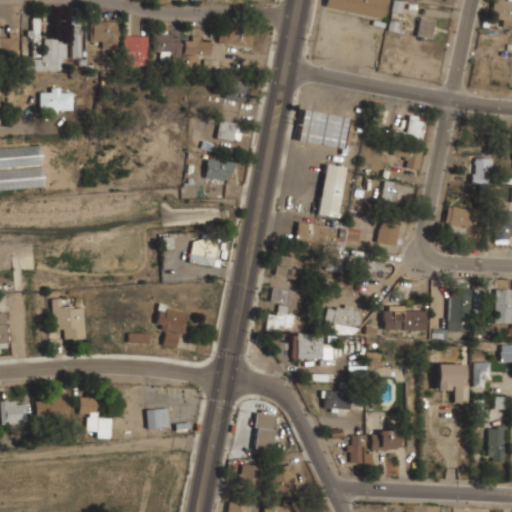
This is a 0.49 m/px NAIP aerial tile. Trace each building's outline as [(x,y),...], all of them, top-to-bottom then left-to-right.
[(381,18),(384,0),(324,0),(323,6),(381,18)] [(511,0),(491,0),(491,16),(501,16),(500,27),(511,27),(511,0)] [(434,19),(419,16),(415,37),(430,40),(434,19)] [(30,57),(38,57),(39,18),(31,17),(31,30),(30,30),(30,57)] [(100,48),(118,48),(119,21),(89,20),(88,40),(100,41),(100,48)] [(71,59),(83,58),(81,21),(69,22),(71,59)] [(251,45),(252,24),(220,23),(220,44),(251,45)] [(159,51),(159,60),(179,61),(180,42),(171,41),(171,34),(152,33),(151,51),(159,51)] [(121,63),(145,64),(146,36),(122,35),(121,63)] [(181,66),(197,67),(198,55),(209,55),(209,41),(198,41),(198,35),(190,35),(190,40),(182,40),(181,66)] [(0,55),(16,56),(17,38),(0,37),(0,55)] [(27,58),(27,70),(60,71),(60,57),(65,57),(65,41),(43,41),(42,58),(27,58)] [(216,60),(202,59),(202,73),(215,73),(216,60)] [(225,99),(246,101),(248,82),(226,80),(225,99)] [(38,92),(38,110),(71,110),(71,93),(59,92),(59,88),(49,88),(49,92),(38,92)] [(296,141),(342,148),(347,116),(301,109),(296,141)] [(419,141),(424,118),(409,114),(404,138),(419,141)] [(238,140),(240,123),(217,120),(215,137),(238,140)] [(401,166),(418,170),(422,151),(393,144),(391,154),(403,157),(401,166)] [(490,182),(490,157),(470,157),(470,182),(490,182)] [(204,178),(229,179),(230,160),(204,160),(204,178)] [(335,216),(343,166),(324,163),(316,213),(335,216)] [(380,197),(408,205),(413,186),(385,179),(380,197)] [(480,213),(448,205),(441,230),(474,238),(480,213)] [(493,238),(511,238),(511,210),(493,210),(493,238)] [(405,221),(381,216),(375,242),(395,246),(397,236),(401,237),(405,221)] [(345,247),(348,228),(297,220),(294,239),(345,247)] [(206,240),(189,239),(188,264),(215,265),(215,247),(205,246),(206,240)] [(327,270),(380,277),(383,259),(330,251),(327,270)] [(299,257),(275,254),(273,274),(296,277),(299,257)] [(289,304),(291,289),(271,286),(269,300),(289,304)] [(448,289),(448,331),(468,331),(468,289),(448,289)] [(511,289),(493,289),(493,323),(511,323),(511,289)] [(62,339),(83,338),(82,306),(60,307),(59,298),(50,298),(51,329),(62,329),(62,339)] [(359,327),(359,306),(325,306),(325,327),(359,327)] [(157,308),(153,327),(182,333),(186,314),(157,308)] [(265,313),(266,330),(293,329),(292,308),(276,309),(276,313),(265,313)] [(423,309),(382,309),(382,329),(423,329),(423,309)] [(177,334),(163,331),(161,344),(174,347),(177,334)] [(291,358),(332,358),(332,346),(322,346),(322,337),(291,337),(291,358)] [(511,344),(499,344),(499,361),(511,361),(511,344)] [(472,363),(472,386),(486,386),(486,363),(472,363)] [(435,389),(452,389),(452,402),(465,402),(465,364),(435,364),(435,389)] [(348,391),(321,391),(321,409),(348,409),(348,391)] [(109,418),(95,418),(96,395),(78,395),(77,413),(85,413),(85,430),(95,431),(95,438),(109,438),(109,418)] [(34,417),(67,416),(67,396),(34,397),(34,417)] [(0,400),(0,423),(25,423),(24,403),(15,404),(14,400),(0,400)] [(144,409),(146,428),(168,426),(166,407),(144,409)] [(266,428),(266,413),(253,413),(253,449),(271,449),(271,428),(266,428)] [(486,462),(504,462),(504,425),(486,425),(486,462)] [(397,449),(397,429),(370,429),(370,449),(397,449)] [(361,434),(347,434),(347,462),(361,462),(361,434)] [(237,483),(259,485),(261,464),(238,463),(237,483)] [(295,485),(289,463),(266,469),(272,491),(295,485)] [(247,511),(249,504),(228,500),(225,511),(247,511)]
